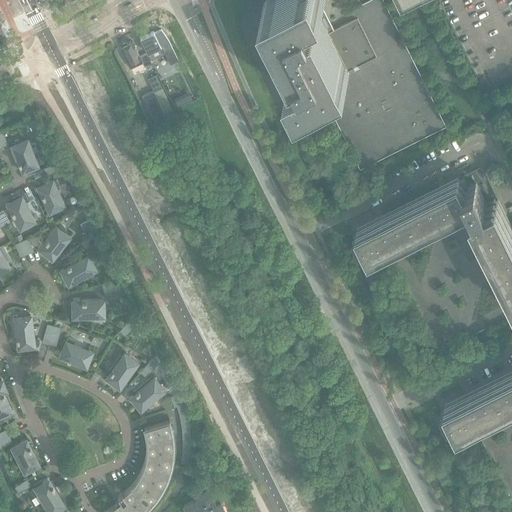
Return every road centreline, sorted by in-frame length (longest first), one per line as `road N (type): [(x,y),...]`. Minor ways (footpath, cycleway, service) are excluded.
road 1 (secondary): [(53,52),(278,511)]
road 2 (residential): [(11,365),(86,385),(126,427),(119,464),(75,478),(34,421)]
road 3 (residential): [(294,237),(487,148),(511,197)]
road 4 (secondary): [(294,237),(176,0)]
road 5 (secondary): [(379,409),(294,237)]
road 6 (residential): [(511,348),(379,409)]
road 7 (tertiary): [(53,52),(163,0)]
